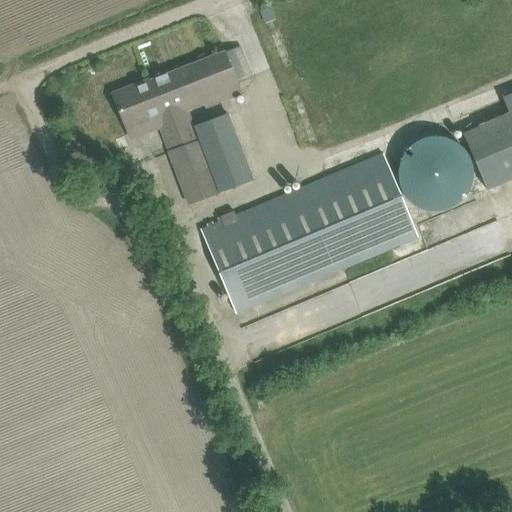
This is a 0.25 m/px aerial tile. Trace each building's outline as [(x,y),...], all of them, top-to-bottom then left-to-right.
[(264,10),(261,12),(265,23),(275,19),(271,8),(264,10)] [(113,94),(126,127),(155,116),(190,204),(253,179),(226,113),(193,126),(187,111),(203,104),(204,108),(241,93),(237,82),(252,76),(239,45),(224,51),(150,80),(149,80),(113,94)] [(511,92),(504,96),(511,113),(463,134),(487,189),(511,178),(511,92)] [(398,170),(398,173),(398,176),(398,180),(399,183),(400,186),(401,189),(403,192),(405,195),(407,197),(409,200),(411,202),(414,204),(417,206),(420,207),(423,208),(426,209),(429,210),(433,210),(436,211),(439,210),(442,210),(446,209),(449,208),(452,207),(455,205),(457,203),(460,201),(462,199),(465,196),(467,194),(468,191),(470,188),(471,185),(472,182),(472,178),(473,175),(473,172),(473,169),(472,165),(471,162),(470,159),(469,156),(467,153),(465,151),(463,148),(461,146),(459,144),(456,142),(453,140),(450,139),(447,137),(444,137),(441,136),(438,136),(435,135),(431,136),(428,136),(425,137),(422,138),(419,139),(416,141),(413,142),(411,144),(408,147),(406,149),(404,152),(403,154),(401,157),(400,160),(399,163),(398,167),(398,170)] [(383,154),(220,222),(202,230),(237,313),(418,237),(383,154)] [(511,226),(247,321),(257,351),(511,259),(511,226)]
